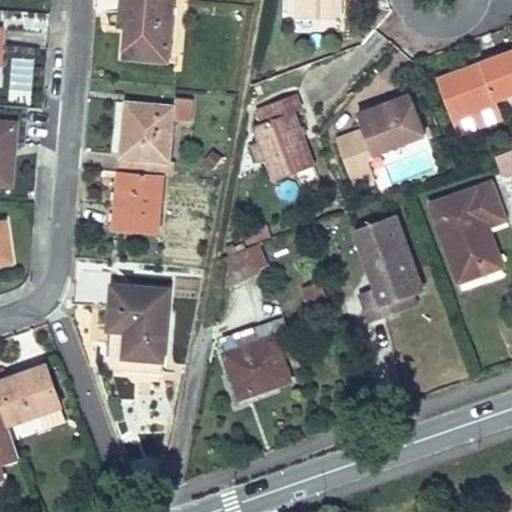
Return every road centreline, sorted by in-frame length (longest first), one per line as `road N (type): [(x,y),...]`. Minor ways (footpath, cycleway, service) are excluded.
road 1 (residential): [(0,322),(36,307),(55,282),(78,0)]
road 2 (primary): [(214,511),(511,408)]
